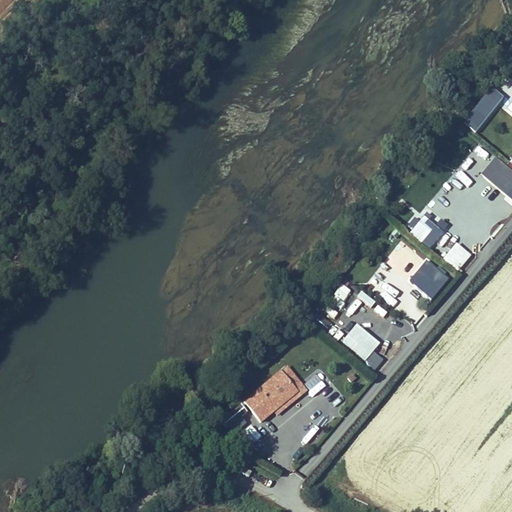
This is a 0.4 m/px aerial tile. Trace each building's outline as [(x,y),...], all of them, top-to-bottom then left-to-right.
[(474,136),(503,101),(490,91),(461,126),(474,136)] [(511,174),(494,160),(480,177),(511,204),(511,174)] [(467,188),(472,183),(461,173),(456,178),(467,188)] [(408,236),(420,246),(435,228),(422,218),(408,236)] [(437,234),(427,246),(440,257),(450,244),(437,234)] [(400,241),(391,252),(401,260),(410,248),(400,241)] [(457,274),(470,257),(455,245),(441,262),(457,274)] [(425,262),(407,283),(431,303),(449,282),(425,262)] [(382,295),(389,279),(374,273),(367,290),(382,295)] [(345,330),(354,318),(348,313),(338,325),(345,330)] [(383,362),(373,353),(379,346),(356,326),(340,344),(373,373),(383,362)] [(280,374),(245,403),(261,423),(297,393),(280,374)] [(312,441),(322,429),(317,424),(306,436),(312,441)] [(142,438),(133,448),(140,454),(150,444),(142,438)]
